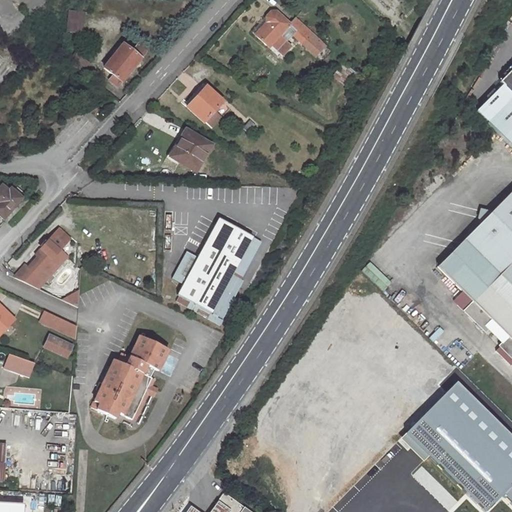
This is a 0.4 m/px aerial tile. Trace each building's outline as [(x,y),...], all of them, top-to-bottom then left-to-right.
[(68,10),(67,31),(83,32),(84,11),(68,10)] [(271,13),(266,18),(267,24),(257,35),(270,47),(272,45),(283,55),(292,46),(287,41),(281,36),(291,26),(297,31),(294,35),(317,56),(326,46),(296,18),(290,25),(277,13),(271,13)] [(266,18),(253,32),(257,35),(267,24),(266,18)] [(287,41),(294,35),(297,31),(291,26),(281,36),(287,41)] [(124,44),(105,67),(114,75),(111,80),(119,86),(146,52),(142,49),(144,47),(139,43),(133,51),(124,44)] [(76,53),(69,62),(82,71),(88,62),(76,53)] [(511,68),(498,82),(511,95),(511,68)] [(207,87),(188,108),(204,123),(223,102),(207,87)] [(251,120),(244,128),(249,133),(256,125),(251,120)] [(181,140),(173,154),(181,159),(178,163),(195,172),(212,145),(186,130),(180,140),(181,140)] [(173,154),(171,158),(178,163),(181,159),(173,154)] [(2,185),(0,187),(0,213),(4,216),(21,197),(11,188),(9,191),(2,185)] [(499,347),(511,358),(511,192),(438,268),(473,303),(464,312),(485,333),(492,326),(489,323),(491,321),(508,338),(499,347)] [(183,285),(177,296),(211,314),(252,238),(223,222),(217,224),(197,259),(183,285)] [(69,239),(59,229),(55,233),(66,243),(69,239)] [(38,258),(29,268),(26,265),(13,278),(34,288),(52,267),(50,265),(56,259),(59,261),(64,255),(59,250),(66,243),(55,233),(41,249),(43,252),(38,258)] [(41,249),(35,255),(38,258),(43,252),(41,249)] [(183,285),(197,259),(186,253),(172,279),(183,285)] [(50,265),(52,267),(59,261),(56,259),(50,265)] [(79,292),(63,301),(78,308),(79,292)] [(0,306),(0,334),(14,320),(0,306)] [(64,313),(49,307),(45,312),(61,319),(64,313)] [(45,312),(40,321),(75,337),(77,326),(61,319),(45,312)] [(50,336),(44,347),(66,358),(72,346),(50,336)] [(115,361),(93,409),(117,420),(119,414),(134,421),(146,394),(149,386),(153,379),(151,378),(154,373),(149,371),(150,367),(155,370),(159,372),(169,351),(140,337),(130,358),(123,355),(119,364),(115,361)] [(4,368),(29,377),(34,363),(9,355),(4,368)] [(155,397),(158,390),(149,386),(146,394),(155,397)] [(249,511),(242,506),(223,493),(216,503),(228,511),(249,511)] [(228,511),(216,503),(209,511),(197,511),(190,507),(186,511),(228,511)]
